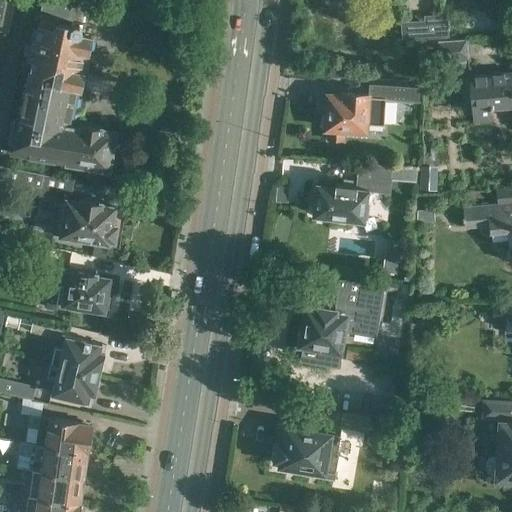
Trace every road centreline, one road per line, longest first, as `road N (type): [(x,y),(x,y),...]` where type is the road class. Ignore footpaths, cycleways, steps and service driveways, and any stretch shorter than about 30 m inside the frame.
road 1 (primary): [(245,0),(168,511)]
road 2 (primary): [(193,511),(269,0)]
